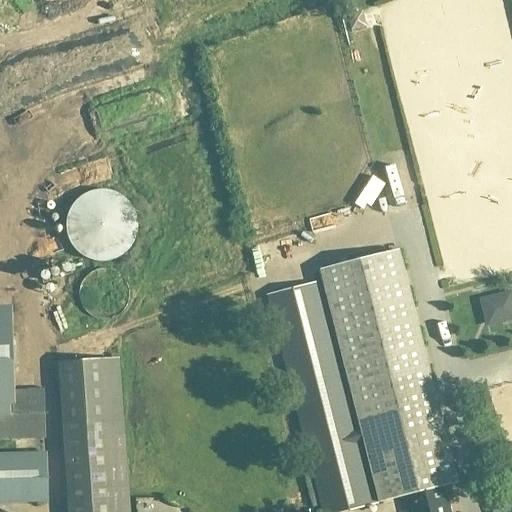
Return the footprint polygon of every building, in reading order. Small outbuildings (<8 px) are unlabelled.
[(405,196),(417,193),(411,164),(399,166),(405,196)] [(400,498),(401,499),(403,511),(447,511),(441,487),(454,483),(394,252),(319,270),(376,504),(400,498)] [(313,286),(265,298),(317,511),(354,511),(367,509),(313,286)] [(57,340),(75,333),(56,290),(39,298),(57,340)] [(504,324),(511,322),(511,302),(510,293),(497,296),(504,324)] [(0,325),(0,391),(9,391),(7,325),(0,325)] [(55,378),(63,511),(127,511),(118,361),(72,363),(73,377),(55,378)] [(0,441),(43,441),(42,390),(9,391),(0,391),(0,441)] [(0,456),(0,501),(45,500),(44,455),(0,456)]
